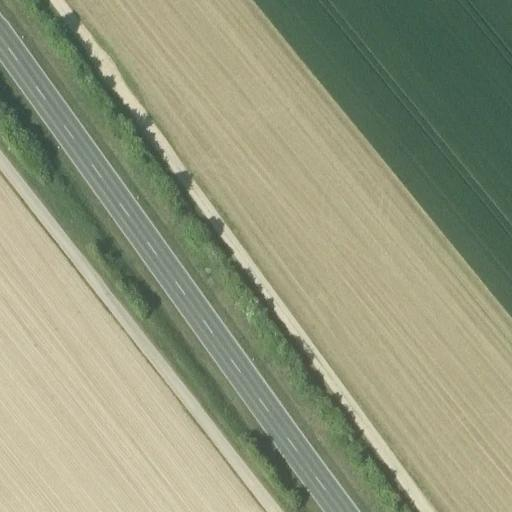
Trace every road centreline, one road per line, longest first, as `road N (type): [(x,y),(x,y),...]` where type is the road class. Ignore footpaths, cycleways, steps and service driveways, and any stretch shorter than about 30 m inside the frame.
road 1 (track): [(428,511),(55,0)]
road 2 (secondary): [(344,511),(0,32)]
road 3 (track): [(0,162),(273,511)]
